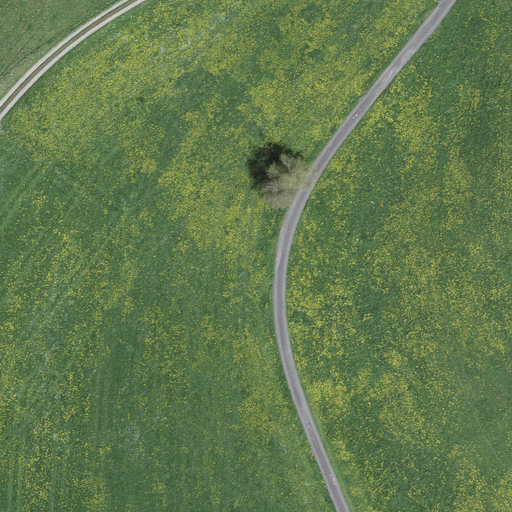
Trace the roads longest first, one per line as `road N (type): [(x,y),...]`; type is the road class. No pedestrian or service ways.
road 1 (track): [(345,511),(286,360),(281,275),(306,196),(450,0)]
road 2 (track): [(134,0),(62,48),(0,112)]
